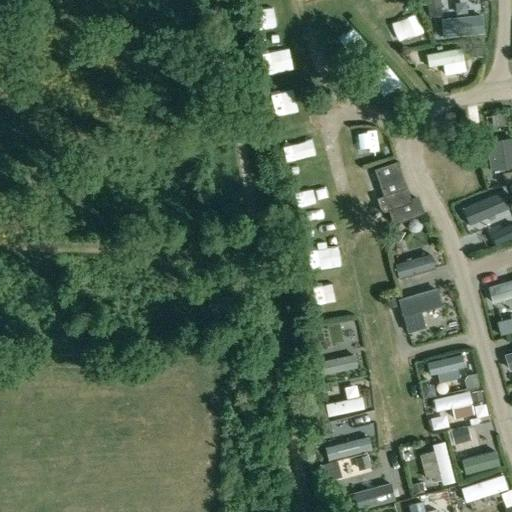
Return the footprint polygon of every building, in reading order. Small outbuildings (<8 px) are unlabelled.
[(441,18),(444,35),(451,35),(449,17),(441,18)] [(451,65),(454,76),(475,71),(469,46),(434,55),(437,68),(451,65)] [(511,136),(488,140),(491,169),(511,166),(511,136)] [(394,225),(425,214),(418,195),(412,198),(398,161),(375,169),(394,225)] [(479,239),(511,230),(511,205),(511,201),(472,211),(479,239)] [(415,222),(420,234),(434,230),(429,217),(415,222)] [(434,268),(430,254),(395,264),(399,278),(434,268)] [(436,288),(398,299),(408,332),(427,326),(422,311),(441,304),(436,288)] [(320,329),(309,331),(311,343),(323,341),(320,329)] [(472,377),(469,356),(436,361),(439,382),(472,377)] [(464,411),(465,418),(483,415),(480,404),(477,391),(439,399),(442,416),(464,411)] [(336,417),(363,413),(362,400),(334,403),(336,417)] [(349,441),(369,439),(368,428),(348,431),(349,441)] [(345,457),(377,452),(375,439),(343,444),(345,457)] [(442,451),(430,455),(437,481),(447,478),(449,488),(464,484),(452,442),(440,445),(442,451)] [(376,488),(350,493),(353,511),(374,511),(387,510),(387,507),(401,505),(395,473),(374,476),(376,488)] [(511,476),(511,473),(468,488),(474,507),(511,493),(511,476)] [(429,501),(418,504),(419,511),(446,511),(446,508),(432,511),(429,501)]
